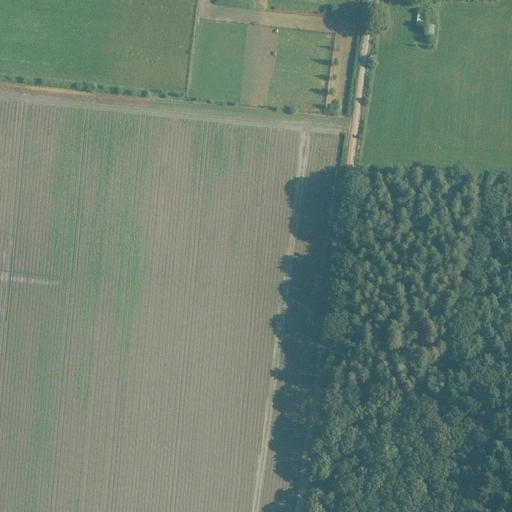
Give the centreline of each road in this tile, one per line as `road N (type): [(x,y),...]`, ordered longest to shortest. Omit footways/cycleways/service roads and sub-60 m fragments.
road 1 (track): [(300,511),(370,28)]
road 2 (track): [(511,196),(483,195),(448,386)]
road 3 (track): [(511,407),(325,344)]
